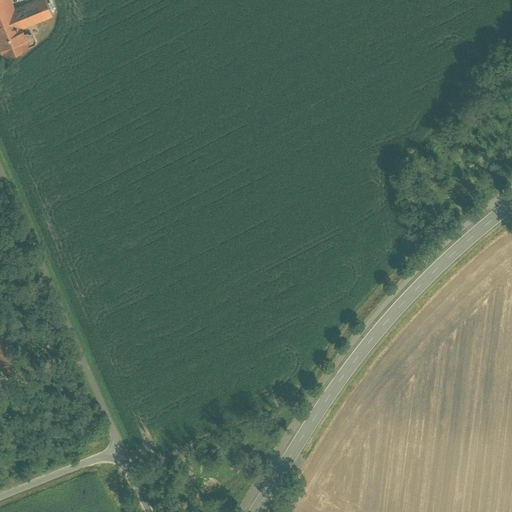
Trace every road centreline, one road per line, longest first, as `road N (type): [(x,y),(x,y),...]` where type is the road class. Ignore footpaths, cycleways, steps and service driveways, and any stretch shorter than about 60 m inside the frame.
road 1 (primary): [(256,511),(382,325),(511,203)]
road 2 (unclassified): [(121,451),(0,166)]
road 3 (unclassified): [(0,499),(121,451)]
